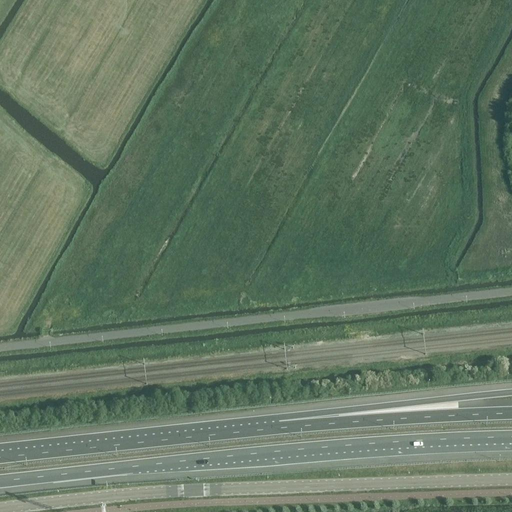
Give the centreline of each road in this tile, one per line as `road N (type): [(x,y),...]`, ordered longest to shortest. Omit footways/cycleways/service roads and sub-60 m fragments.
road 1 (unclassified): [(0,348),(511,292)]
road 2 (motorway): [(0,480),(511,437)]
road 3 (secondary): [(0,507),(511,481)]
road 4 (motorway): [(278,428),(0,457)]
road 5 (motorway): [(511,392),(278,428)]
road 6 (motorway): [(511,413),(278,428)]
